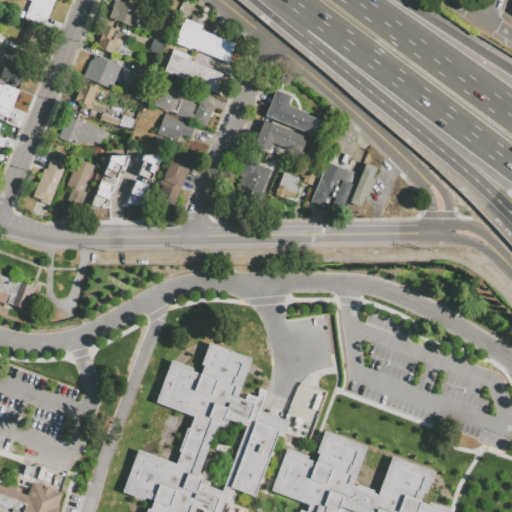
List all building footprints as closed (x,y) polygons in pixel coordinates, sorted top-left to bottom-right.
[(55,0),(48,19),(42,17),(39,25),(24,19),(31,1),(28,0),(55,0)] [(116,0),(139,9),(132,28),(107,18),(113,0),(116,0)] [(182,19),(202,27),(200,31),(234,45),(227,64),(187,48),(186,51),(172,45),(182,19)] [(104,24),(115,28),(112,37),(122,40),(119,47),(115,46),(112,54),(95,48),(104,24)] [(28,26),(20,47),(39,55),(48,34),(28,26)] [(170,53),(222,73),(214,93),(162,72),(170,53)] [(94,55),(118,65),(109,88),(82,78),(89,60),(91,61),(94,55)] [(0,75),(5,63),(21,69),(14,85),(0,78),(0,75)] [(81,83),(77,93),(76,92),(73,100),(80,103),(79,105),(89,109),(97,86),(91,84),(90,86),(81,83)] [(157,83),(176,91),(174,97),(193,104),(189,113),(193,114),(198,99),(214,105),(206,125),(149,104),(157,83)] [(0,85),(14,91),(9,105),(13,106),(9,117),(0,113),(0,85)] [(275,91),(265,117),(309,134),(314,119),(305,116),(306,114),(286,106),(289,97),(275,91)] [(67,116),(105,132),(99,145),(92,142),(90,146),(81,143),(80,145),(77,143),(76,146),(58,139),(67,116)] [(164,117),(195,128),(191,140),(180,135),(176,144),(156,137),(164,117)] [(262,122),(306,139),(297,163),(253,146),(262,122)] [(0,137),(8,139),(4,149),(0,147),(0,137)] [(59,152),(70,156),(67,164),(56,160),(59,152)] [(123,152),(136,156),(130,172),(117,167),(119,163),(114,160),(117,154),(122,156),(123,152)] [(134,174),(151,179),(156,157),(139,152),(134,174)] [(123,157),(108,153),(102,174),(118,178),(123,157)] [(171,158),(190,165),(172,213),(156,206),(163,187),(160,186),(171,158)] [(65,165),(49,205),(32,198),(43,169),(46,170),(50,159),(65,165)] [(66,187),(77,159),(93,166),(82,193),(71,189),(66,187)] [(246,163),(271,171),(265,188),(254,184),(247,204),(233,199),(246,163)] [(326,163),(349,172),(345,182),(352,185),(342,210),(330,206),(328,211),(310,204),(326,163)] [(365,164),(349,204),(360,208),(364,198),(367,199),(375,180),(372,179),(376,169),(365,164)] [(102,165),(121,173),(111,199),(92,191),(91,191),(102,165)] [(283,174),(299,180),(296,187),(299,189),(294,201),(288,198),(287,202),(275,197),(279,187),(278,187),(283,174)] [(142,204),(145,183),(131,180),(127,202),(142,204)] [(66,202),(77,206),(82,193),(71,189),(66,202)] [(117,201),(112,213),(109,212),(106,219),(85,210),(92,191),(111,199),(117,201)] [(0,273),(34,287),(25,311),(0,301),(0,273)] [(202,511),(203,510),(194,507),(192,511),(145,511),(151,499),(144,496),(142,500),(121,492),(138,449),(175,463),(179,452),(177,451),(186,428),(188,429),(193,418),(155,403),(171,360),(193,368),(192,371),(200,374),(203,366),(201,365),(209,343),(251,359),(236,397),(244,400),(246,394),(255,397),(257,393),(264,396),(258,410),(288,422),(282,439),(276,437),(252,498),(228,489),(219,511),(202,511)] [(269,491),(286,448),(307,457),(306,459),(314,462),(317,454),(315,453),(324,431),(366,447),(352,484),(376,493),(391,456),(433,472),(425,493),(423,493),(420,502),(428,505),(429,502),(450,510),(449,511),(350,511),(342,509),(341,511),(298,511),(301,504),(269,491)] [(31,482),(61,493),(56,506),(58,507),(56,511),(0,511),(0,481),(1,482),(0,486),(5,487),(6,483),(18,487),(16,492),(26,495),(31,482)]
